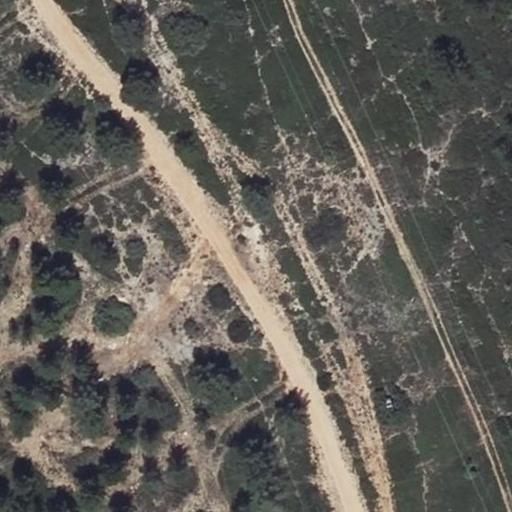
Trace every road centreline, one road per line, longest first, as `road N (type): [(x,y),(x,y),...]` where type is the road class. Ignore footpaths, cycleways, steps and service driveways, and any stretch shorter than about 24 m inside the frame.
road 1 (track): [(357,511),(273,309),(45,0)]
road 2 (track): [(511,499),(473,391),(291,0)]
